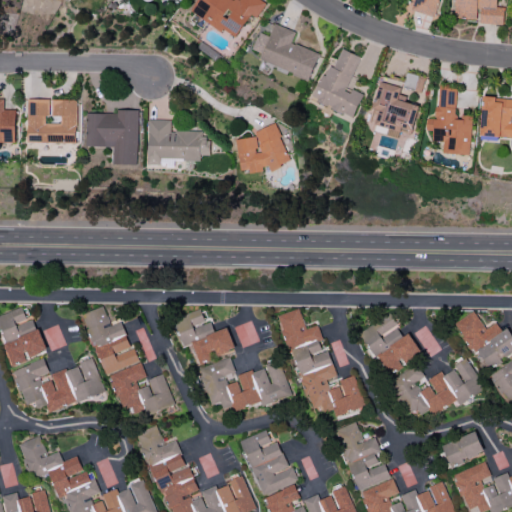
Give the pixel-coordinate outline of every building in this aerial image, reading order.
[(266,2),(262,0),(197,0),(191,10),(234,39),(251,14),(256,17),(266,2)] [(411,0),(409,9),(435,16),(439,0),(411,0)] [(496,0),(456,0),(455,17),(478,19),(478,23),(503,24),(504,7),(496,6),(496,0)] [(295,31),(275,23),(270,36),(259,32),(252,49),(262,53),(259,60),(310,79),(319,53),(291,42),(295,31)] [(360,56),(342,48),(337,59),(331,57),(312,99),(353,117),(363,94),(347,87),(360,56)] [(419,105),(398,99),(401,87),(380,81),(368,126),(378,129),(379,128),(411,136),(419,105)] [(469,154),(471,117),(455,116),(457,88),(438,87),(436,118),(426,118),(426,130),(433,130),(433,140),(444,141),(443,153),(469,154)] [(511,99),(495,99),(496,96),(483,95),(480,135),(511,136),(511,99)] [(76,99),(28,99),(27,141),(76,142),(76,99)] [(138,109),(117,109),(117,113),(87,112),(86,145),(114,146),(113,164),(137,164),(138,109)] [(171,119),(148,119),(148,164),(162,165),(162,159),(201,159),(201,153),(210,153),(210,137),(202,137),(202,131),(170,130),(171,119)] [(235,139),(241,173),(270,168),(270,167),(285,164),(279,125),(254,129),(255,135),(235,139)] [(137,362),(122,321),(110,325),(103,305),(83,313),(105,374),(137,362)] [(48,351),(39,328),(36,330),(31,319),(27,321),(21,306),(0,314),(0,331),(12,364),(48,351)] [(364,405),(355,376),(328,384),(327,379),(337,376),(328,350),(322,352),(319,340),(322,339),(318,325),(306,328),(300,308),(281,314),(314,421),(364,405)] [(229,328),(214,332),(210,318),(204,320),(201,310),(176,317),(184,346),(193,343),(199,364),(216,359),(215,355),(235,350),(229,328)] [(486,328),(474,310),(455,323),(474,352),(478,350),(490,368),(511,353),(511,333),(508,327),(502,331),(496,322),(486,328)] [(360,332),(388,375),(422,353),(409,333),(404,336),(390,313),(360,332)] [(105,392),(92,357),(78,362),(79,365),(51,374),(53,379),(42,383),(40,376),(49,372),(44,358),(13,370),(25,405),(35,401),(38,408),(47,405),(50,411),(105,392)] [(291,396),(278,359),(264,364),(265,368),(253,371),(253,369),(237,374),(239,380),(228,384),(225,375),(235,372),(230,357),(199,368),(211,405),(221,401),(225,413),(260,401),(262,406),(291,396)] [(485,389),(466,357),(453,365),(455,368),(443,375),(441,371),(428,379),(431,384),(421,391),(415,382),(425,377),(417,365),(391,381),(410,412),(417,408),(421,415),(430,409),(433,414),(457,400),(459,404),(485,389)] [(511,360),(491,374),(511,409),(511,360)] [(174,403),(163,373),(148,379),(150,385),(139,388),(136,380),(146,376),(141,362),(110,374),(126,420),(174,403)] [(390,478),(384,462),(383,462),(374,437),(363,441),(356,422),(335,429),(357,490),(390,478)] [(243,511),(255,508),(242,476),(216,487),(215,485),(200,491),(202,496),(192,500),(189,493),(197,490),(177,439),(164,444),(156,424),(138,432),(169,511),(243,511)] [(297,480),(292,466),(288,468),(278,441),(272,444),(266,430),(241,439),(261,494),(297,480)] [(442,444),(451,467),(485,453),(476,430),(442,444)] [(154,511),(144,478),(130,483),(132,488),(118,492),(117,488),(102,493),(104,500),(93,503),(90,496),(98,493),(90,469),(83,472),(78,456),(62,460),(59,451),(46,455),(40,436),(19,442),(31,480),(50,474),(57,498),(65,495),(70,511),(154,511)] [(511,475),(508,476),(507,472),(492,477),(494,484),(483,488),(480,479),(490,476),(486,462),(454,473),(467,510),(477,506),(479,511),(480,511),(489,509),(490,511),(496,511),(511,506),(511,475)] [(454,511),(443,482),(416,492),(415,489),(400,495),(402,500),(391,505),(388,496),(399,493),(393,478),(362,490),(369,511),(454,511)] [(355,511),(345,486),(330,491),(332,494),(319,499),(317,494),(302,500),(304,505),(294,509),(290,501),(300,498),(295,484),(265,496),(271,511),(355,511)] [(0,511),(49,511),(45,490),(17,496),(16,492),(1,495),(2,501),(0,501),(0,511)]
